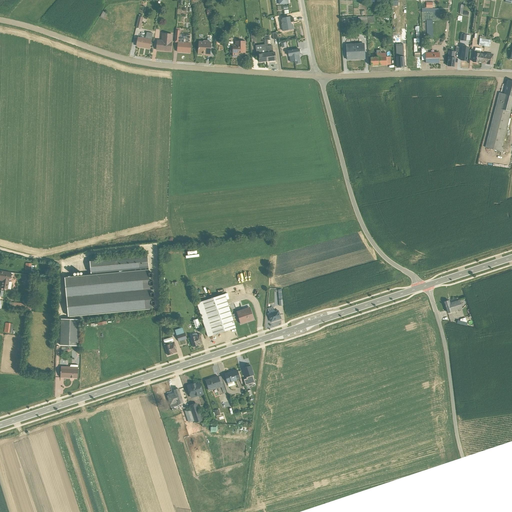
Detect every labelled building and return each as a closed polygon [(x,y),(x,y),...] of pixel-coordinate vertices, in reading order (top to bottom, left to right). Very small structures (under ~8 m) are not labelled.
[(278,25),(280,32),(293,30),(292,25),(290,25),(290,23),(294,22),(293,18),(289,19),(289,17),(281,19),(282,20),(281,20),(281,24),(278,25)] [(363,28),(366,28),(366,24),(367,24),(366,17),(358,17),(358,24),(362,24),(362,27),(363,28)] [(183,53),(190,53),(191,43),(190,43),(190,36),(183,35),(183,34),(179,34),(180,29),(179,29),(176,28),(174,43),(175,43),(178,43),(177,52),(183,53)] [(136,46),(149,49),(152,34),(146,33),(146,36),(140,35),(140,38),(138,37),(136,46)] [(157,40),(156,50),(170,52),(172,35),(162,34),(161,40),(157,40)] [(267,62),(275,61),(274,52),(273,52),(272,46),(268,46),(267,42),(267,40),(269,40),(269,36),(264,36),(264,42),(267,62)] [(198,54),(202,54),(202,55),(209,56),(211,39),(207,39),(207,41),(203,41),(203,42),(199,42),(198,54)] [(227,42),(227,48),(230,48),(229,53),(232,53),(232,57),(237,57),(237,53),(245,53),(245,42),(235,42),(234,45),(233,44),(232,42),(227,42)] [(346,45),(347,60),(356,60),(355,44),(346,45)] [(364,59),(364,44),(355,44),(355,58),(356,60),(364,59)] [(265,45),(255,46),(256,55),(258,55),(259,62),(267,62),(265,45)] [(427,46),(421,46),(421,61),(425,61),(426,63),(439,63),(439,53),(427,53),(427,46)] [(476,63),(476,62),(482,62),(483,54),(480,54),(480,51),(481,51),(481,49),(475,48),(475,50),(474,50),(473,62),(476,63)] [(299,50),(287,52),(288,57),(289,57),(290,62),(295,62),(295,64),(300,63),(298,55),(300,54),(299,50)] [(376,57),(370,58),(370,66),(390,65),(390,57),(386,57),(385,53),(380,53),(380,50),(376,51),(376,57)] [(482,63),(482,64),(491,65),(493,54),(486,54),(486,55),(483,54),(482,63)] [(504,94),(499,93),(485,148),(502,152),(503,148),(501,147),(510,112),(511,102),(511,81),(507,81),(504,94)] [(90,262),(90,273),(148,269),(147,257),(90,262)] [(31,264),(25,263),(25,272),(30,273),(31,272),(33,272),(34,266),(31,266),(31,264)] [(151,309),(148,270),(85,276),(85,274),(84,273),(82,274),(82,276),(65,278),(69,320),(61,319),(60,345),(78,346),(79,320),(86,320),(86,315),(151,309)] [(0,288),(7,290),(10,273),(0,271),(0,281),(2,281),(0,288)] [(208,337),(235,328),(224,294),(196,304),(208,337)] [(9,307),(32,309),(32,304),(12,302),(12,301),(9,301),(9,307)] [(444,302),(445,306),(445,307),(446,307),(448,313),(461,309),(459,301),(449,304),(448,301),(444,302)] [(236,312),(240,324),(253,320),(249,307),(236,312)] [(274,309),(268,312),(268,314),(270,322),(281,319),(278,311),(275,312),(274,309)] [(10,323),(5,323),(4,332),(12,333),(13,324),(10,324),(10,323)] [(182,328),(174,330),(178,342),(187,339),(185,333),(184,333),(182,328)] [(192,343),(193,347),(202,344),(198,334),(197,335),(196,333),(190,335),(190,338),(189,338),(191,343),(192,343)] [(164,344),(164,343),(165,346),(164,346),(165,346),(164,347),(166,351),(167,355),(171,354),(176,352),(173,342),(172,337),(169,338),(163,340),(164,344)] [(61,366),(60,378),(77,378),(78,365),(70,365),(70,367),(61,366)] [(250,366),(243,368),(246,378),(247,377),(249,384),(254,382),(252,376),(253,375),(250,366)] [(240,380),(237,370),(224,374),(229,387),(234,385),(233,382),(240,380)] [(206,381),(209,391),(214,390),(215,390),(217,389),(221,387),(218,377),(206,381)] [(191,398),(203,395),(199,383),(187,386),(191,398)] [(183,403),(178,389),(174,391),(175,394),(167,396),(171,408),(179,405),(183,403)] [(196,403),(189,405),(195,423),(198,422),(198,423),(202,423),(202,421),(196,403)] [(194,421),(190,409),(184,411),(188,423),(194,421)]
